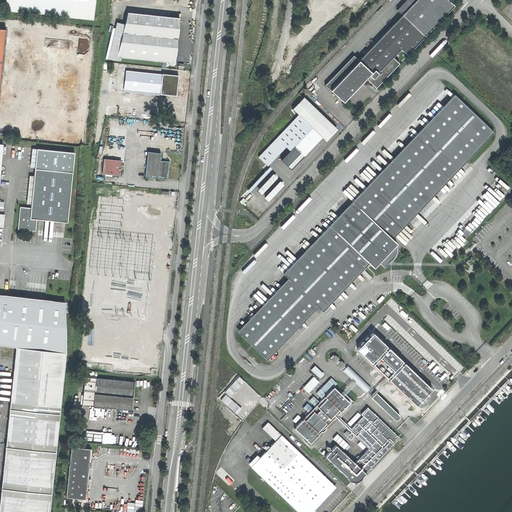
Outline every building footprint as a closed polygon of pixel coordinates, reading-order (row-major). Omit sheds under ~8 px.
[(95,0),(0,0),(0,2),(5,3),(4,9),(93,18),(95,0)] [(452,6),(445,0),(414,0),(400,15),(329,90),(342,102),(364,78),(371,85),(370,86),(373,89),(376,86),(396,64),(391,58),(399,50),(405,55),(452,6)] [(173,60),(176,60),(178,40),(181,12),(153,9),(153,11),(150,11),(149,14),(130,12),(120,56),(169,60),(169,62),(173,63),(173,60)] [(122,91),(177,96),(177,89),(180,89),(180,87),(181,84),(178,84),(179,76),(127,71),(126,84),(123,83),(122,91)] [(281,273),(284,276),(456,97),(453,95),(281,273)] [(493,132),(456,97),(284,276),(286,278),(289,281),(238,333),(263,357),(313,304),(316,307),(318,309),(365,260),(368,263),(372,268),(378,262),(384,268),(387,264),(387,263),(389,261),(392,259),(394,255),(395,252),(395,248),(394,245),(395,244),(390,239),(388,237),(462,160),(465,162),(493,132)] [(316,134),(297,115),(275,138),(284,147),(288,151),(280,160),(290,170),(296,163),(301,158),(297,154),(316,134)] [(320,137),(316,134),(297,154),(301,158),(320,137)] [(266,166),(284,147),(275,138),(257,157),(266,166)] [(158,179),(158,177),(163,178),(168,178),(169,162),(162,162),(162,157),(160,157),(161,153),(147,152),(145,178),(158,179)] [(105,174),(120,176),(122,161),(107,159),(105,174)] [(390,239),(465,162),(462,160),(388,237),(390,239)] [(19,228),(36,230),(37,219),(51,220),(68,221),(73,172),(35,168),(32,207),(21,206),(19,228)] [(264,197),(268,201),(284,184),(278,179),(279,179),(273,173),(269,177),(266,174),(259,182),(262,185),(257,190),(262,194),(265,191),(268,193),(264,197)] [(102,366),(145,370),(149,339),(112,335),(126,205),(160,209),(161,197),(103,191),(89,317),(83,351),(88,352),(86,368),(102,370),(102,366)] [(149,261),(159,262),(160,250),(162,237),(152,236),(151,243),(149,261)] [(321,311),(368,263),(365,260),(318,309),(321,311)] [(235,331),(238,333),(289,281),(286,278),(235,331)] [(0,345),(16,347),(67,354),(64,301),(0,294),(0,345)] [(265,360),(316,307),(313,304),(263,357),(265,360)] [(373,333),(357,349),(417,407),(433,390),(373,333)] [(0,511),(48,511),(67,354),(16,347),(0,494),(0,511)] [(341,369),(343,366),(343,364),(340,361),(339,361),(336,358),(337,357),(334,355),(331,355),(329,357),(341,369)] [(320,378),(324,374),(315,365),(311,370),(320,378)] [(347,366),(343,370),(365,391),(369,386),(347,366)] [(83,404),(131,409),(132,394),(133,382),(126,381),(127,378),(121,378),(120,380),(85,377),(83,404)] [(348,401),(332,386),(293,427),(308,442),(322,428),(348,401)] [(396,420),(401,416),(376,392),(371,397),(396,420)] [(397,436),(366,407),(361,413),(391,442),(397,436)] [(116,417),(134,418),(135,411),(117,409),(116,417)] [(390,444),(362,416),(351,427),(369,445),(354,462),(335,445),(323,456),(349,481),(351,482),(354,479),(356,481),(375,461),(390,444)] [(311,511),(322,500),(336,486),(268,421),(263,427),(276,440),(259,458),(258,456),(256,458),(258,460),(252,465),(301,511),(311,511)] [(66,496),(85,498),(90,447),(71,446),(66,496)]
